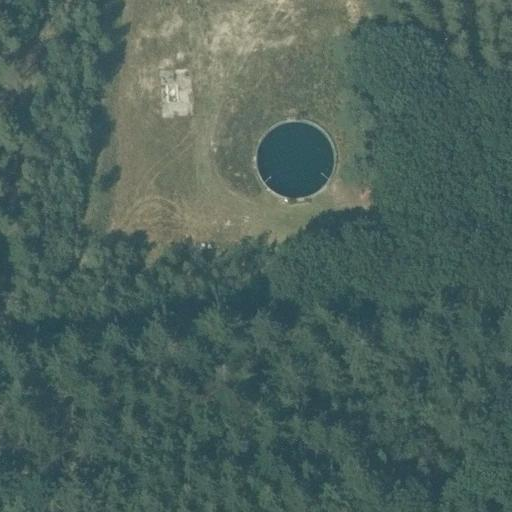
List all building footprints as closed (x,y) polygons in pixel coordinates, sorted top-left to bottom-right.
[(349,30),(359,29),(358,6),(348,6),(349,30)] [(157,95),(156,72),(146,72),(147,96),(157,95)] [(166,103),(182,102),(181,87),(165,87),(166,103)] [(257,175),(262,184),(269,192),(278,198),(289,202),(289,206),(310,205),(309,200),(319,195),(327,188),(332,179),(336,169),(336,158),(334,148),(329,138),(321,130),(312,125),(302,122),(302,119),(284,120),(284,123),(275,127),(266,134),(260,143),(256,153),(255,164),(257,175)] [(348,222),(350,243),(360,243),(359,221),(348,222)]
